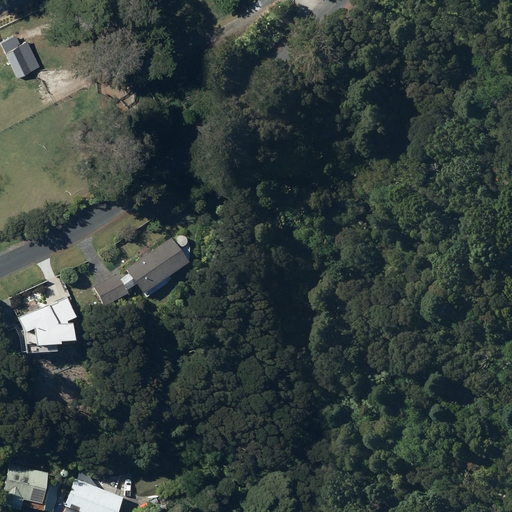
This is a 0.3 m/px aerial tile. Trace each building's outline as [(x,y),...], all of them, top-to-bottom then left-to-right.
[(16,46),(22,44),(16,31),(0,38),(0,46),(3,52),(0,53),(0,84),(28,71),(16,46)] [(123,270),(125,274),(117,279),(115,275),(90,287),(100,306),(125,294),(123,291),(132,285),(139,295),(185,263),(167,239),(123,270)] [(28,331),(27,348),(51,349),(51,342),(67,343),(68,313),(73,311),(65,293),(11,317),(19,335),(28,331)] [(5,464),(0,483),(0,496),(25,503),(33,471),(5,464)] [(116,466),(99,470),(101,479),(118,476),(116,466)] [(113,511),(119,498),(72,479),(60,506),(74,511),(113,511)] [(50,511),(58,486),(46,482),(38,509),(48,511),(50,511)] [(161,494),(165,506),(188,499),(184,487),(161,494)]
